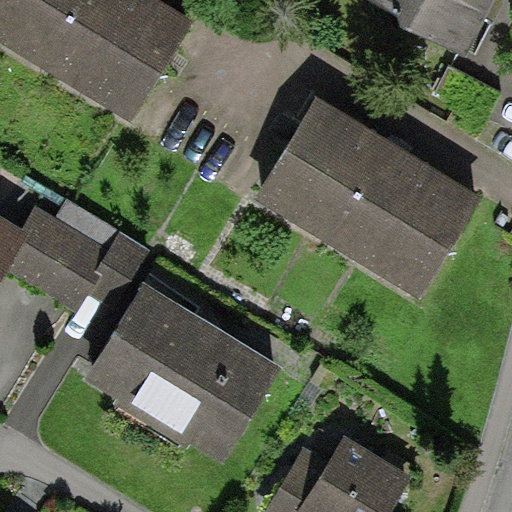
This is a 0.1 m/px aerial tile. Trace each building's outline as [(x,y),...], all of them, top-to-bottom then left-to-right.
[(195,22),(159,0),(0,0),(0,41),(133,123),(175,55),(195,22)] [(496,0),(364,0),(393,14),(390,19),(467,58),(492,9),(496,0)] [(502,93),(449,66),(435,94),(488,121),(502,93)] [(397,144),(317,96),(255,198),(423,298),(484,196),(397,144)] [(36,206),(22,228),(31,234),(9,271),(78,312),(88,295),(101,274),(94,270),(119,229),(68,197),(55,218),(36,206)] [(22,228),(0,214),(0,286),(4,280),(9,271),(31,234),(22,228)] [(154,251),(119,229),(94,270),(101,274),(88,295),(115,312),(154,251)] [(287,366),(144,280),(115,329),(85,379),(117,398),(113,405),(187,450),(191,444),(226,466),(287,366)] [(392,511),(413,477),(344,437),(329,463),(304,449),(266,511),(392,511)]
